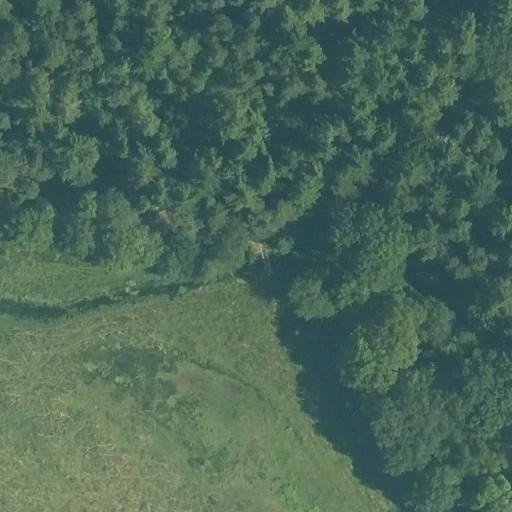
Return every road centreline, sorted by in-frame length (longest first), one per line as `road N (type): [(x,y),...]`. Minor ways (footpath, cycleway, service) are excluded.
road 1 (track): [(260,230),(336,192),(453,83),(511,40)]
road 2 (track): [(0,188),(185,234),(260,230)]
